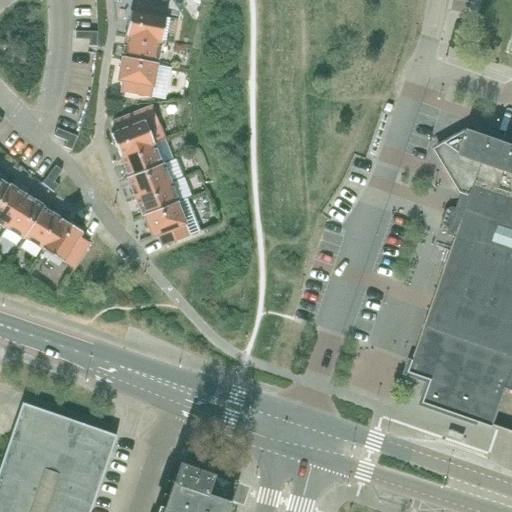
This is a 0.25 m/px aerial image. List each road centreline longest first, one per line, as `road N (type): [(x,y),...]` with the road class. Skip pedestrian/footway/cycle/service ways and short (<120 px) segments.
road 1 (residential): [(305,418),(422,63)]
road 2 (tertiary): [(495,484),(305,418)]
road 3 (tertiary): [(296,445),(487,508)]
road 4 (tertiary): [(124,368),(227,423),(296,445)]
road 5 (tertiary): [(305,418),(124,368)]
road 6 (residential): [(36,135),(144,265)]
road 7 (residential): [(55,0),(58,49),(36,135)]
road 8 (tertiary): [(124,368),(0,325)]
